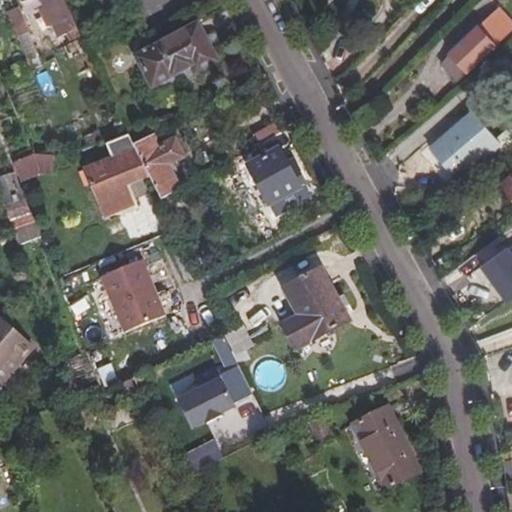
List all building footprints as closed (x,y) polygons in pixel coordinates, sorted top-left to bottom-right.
[(74,24),(62,0),(41,0),(42,2),(36,4),(44,21),(50,19),(56,32),(74,24)] [(182,0),(187,10),(199,5),(196,0),(182,0)] [(494,46),(493,45),(511,27),(511,26),(496,10),(477,28),(475,26),(448,54),(466,73),(494,46)] [(18,19),(8,23),(26,66),(36,62),(18,19)] [(190,65),(194,72),(216,61),(197,23),(137,55),(152,85),(190,65)] [(480,158),(490,171),(511,153),(511,129),(496,143),(476,117),(434,151),(455,178),(480,158)] [(264,145),(279,136),(274,126),(258,135),(264,145)] [(126,132),(102,143),(111,163),(83,174),(102,217),(130,204),(122,187),(147,175),(133,146),(126,132)] [(151,137),(133,146),(147,175),(160,201),(177,192),(166,169),(183,161),(174,142),(157,151),(151,137)] [(22,183),(59,172),(53,152),(16,163),(22,183)] [(296,170),(288,174),(285,168),(277,152),(245,168),(267,205),(304,187),(296,170)] [(292,164),(285,168),(288,174),(296,170),(292,164)] [(19,175),(1,180),(17,235),(35,230),(19,175)] [(500,237),(457,269),(467,284),(510,252),(500,237)] [(141,262),(102,279),(123,336),(163,318),(141,262)] [(320,267),(283,288),(311,339),(348,319),(320,267)] [(0,319),(0,383),(32,349),(0,319)] [(192,431),(257,403),(237,355),(253,348),(245,329),(214,342),(223,363),(173,385),(192,431)] [(81,402),(102,393),(86,353),(66,361),(81,402)] [(114,365),(100,370),(106,386),(120,381),(114,365)] [(386,407),(350,426),(383,491),(418,471),(386,407)] [(320,417),(306,423),(318,448),(331,442),(320,417)]
